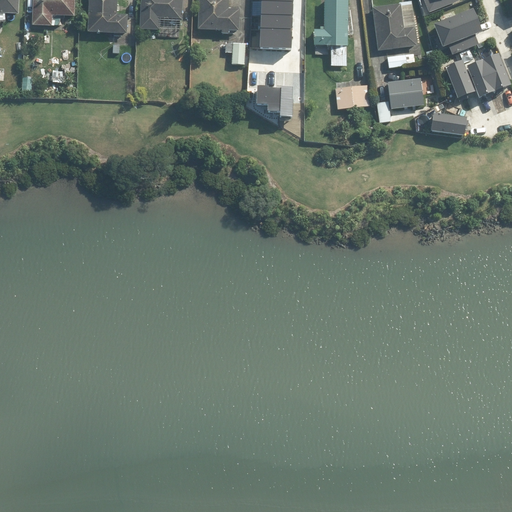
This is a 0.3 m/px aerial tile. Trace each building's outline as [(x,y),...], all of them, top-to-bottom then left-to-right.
[(21,0),(0,0),(0,14),(20,15),(21,0)] [(76,0),(34,0),(34,27),(54,27),(54,17),(76,18),(76,0)] [(116,0),(87,0),(86,34),(126,35),(127,16),(116,16),(116,0)] [(182,0),(140,0),(139,31),(155,32),(155,40),(181,41),(182,0)] [(228,0),(197,0),(197,32),(221,32),(220,36),(228,36),(228,33),(238,33),(239,11),(228,10),(228,0)] [(263,0),(261,47),(290,48),(292,0),(263,0)] [(347,48),(347,0),(323,0),(323,47),(347,48)] [(477,0),(462,0),(432,15),(444,39),(486,18),(477,0)] [(414,28),(411,3),(398,5),(398,6),(400,6),(403,30),(414,28)] [(373,10),(372,10),(378,53),(417,47),(414,28),(403,30),(400,6),(398,6),(373,10)] [(511,50),(503,28),(454,47),(467,80),(511,62),(511,50)] [(208,34),(193,34),(192,44),(208,45),(208,34)] [(234,46),(233,65),(243,65),(244,47),(234,46)] [(391,60),(392,68),(414,64),(413,56),(391,60)] [(420,81),(387,85),(390,111),(423,107),(420,81)] [(257,84),(256,104),(269,104),(268,110),(280,111),(280,116),(291,117),(293,86),(257,84)] [(336,93),(338,110),(369,106),(368,90),(336,93)] [(388,104),(378,105),(380,123),(391,122),(388,104)]
